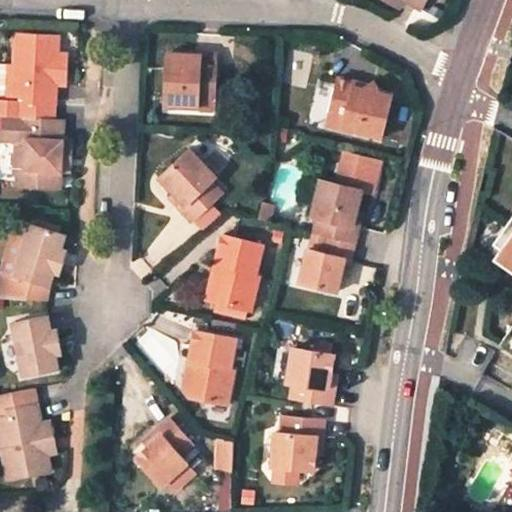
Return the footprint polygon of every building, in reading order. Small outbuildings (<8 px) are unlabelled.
[(27,101),(18,100),(18,115),(31,116),(52,117),(54,83),(63,83),(64,52),(55,51),(55,33),(18,32),(12,38),(10,93),(27,94),(27,101)] [(167,50),(164,96),(181,97),(181,102),(201,103),(200,100),(201,94),(217,94),(219,62),(196,60),(196,52),(167,50)] [(196,52),(196,60),(219,62),(219,54),(196,52)] [(354,77),(336,73),(335,80),(327,110),(342,113),(340,122),(381,132),(392,91),(379,89),(372,80),(365,85),(353,82),(354,77)] [(217,94),(201,94),(200,100),(216,102),(217,94)] [(18,100),(0,99),(0,114),(18,115),(18,100)] [(340,122),(342,113),(327,110),(325,119),(340,122)] [(59,137),(60,117),(52,117),(31,116),(32,123),(14,122),(0,122),(0,139),(15,140),(12,178),(21,184),(57,186),(58,154),(67,155),(68,138),(59,137)] [(190,145),(160,173),(186,199),(182,204),(193,215),(223,188),(211,176),(215,172),(190,145)] [(343,153),(337,179),(361,185),(374,188),(380,163),(343,153)] [(67,155),(58,154),(58,169),(67,170),(67,155)] [(352,220),(356,206),(361,185),(337,179),(321,175),(312,211),(317,213),(312,229),(326,232),(354,239),(358,222),(352,220)] [(362,208),(356,206),(352,220),(358,222),(362,208)] [(28,220),(15,216),(0,268),(0,269),(13,273),(28,220)] [(511,218),(494,246),(502,252),(496,261),(511,271),(511,332),(507,340),(511,342),(511,218)] [(0,295),(43,298),(47,283),(52,268),(58,270),(62,258),(55,256),(59,245),(63,230),(28,220),(13,273),(0,269),(0,295)] [(220,231),(211,261),(218,263),(210,297),(248,307),(258,270),(253,269),(260,241),(220,231)] [(299,279),(335,288),(340,268),(343,255),(350,256),(354,239),(326,232),(322,249),(307,245),(299,279)] [(55,256),(62,258),(65,246),(59,245),(55,256)] [(492,258),(496,261),(502,252),(494,246),(492,258)] [(340,268),(346,270),(350,256),(343,255),(340,268)] [(210,297),(218,263),(211,261),(202,295),(210,297)] [(54,364),(51,349),(48,337),(55,336),(53,325),(46,326),(43,312),(8,320),(20,372),(54,364)] [(193,324),(187,355),(194,357),(187,393),(224,401),(232,364),(227,363),(233,332),(193,324)] [(332,402),(335,388),(329,387),(331,371),(336,338),(295,331),(287,379),(293,380),(291,395),(332,402)] [(55,336),(48,337),(51,349),(57,348),(55,336)] [(502,348),(511,355),(511,342),(507,340),(502,348)] [(194,357),(187,355),(181,384),(187,393),(194,357)] [(337,372),(331,371),(329,387),(335,388),(337,372)] [(7,406),(34,401),(31,386),(5,391),(7,406)] [(38,421),(34,401),(7,406),(8,412),(0,413),(0,454),(3,470),(12,474),(48,466),(44,450),(41,437),(52,435),(48,419),(38,421)] [(326,416),(285,413),(283,427),(277,427),(274,463),(316,467),(319,431),(325,431),(326,416)] [(157,428),(162,434),(149,445),(136,458),(161,485),(186,462),(178,452),(190,441),(168,418),(157,428)] [(144,439),(149,445),(162,434),(157,428),(144,439)] [(44,450),(54,447),(52,435),(41,437),(44,450)]
